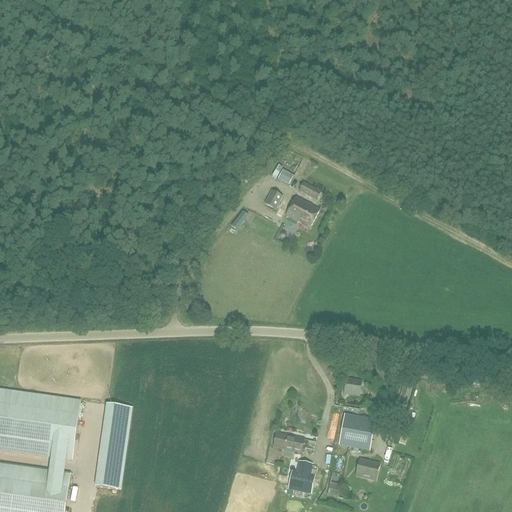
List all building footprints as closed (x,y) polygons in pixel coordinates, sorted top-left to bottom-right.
[(278,180),(289,186),(293,177),(282,171),(278,180)] [(321,192),(303,182),(299,191),(316,201),(321,192)] [(272,191),(264,204),(275,210),(282,197),(272,191)] [(296,197),(286,216),(309,229),(320,210),(296,197)] [(359,397),(361,382),(347,380),(344,394),(359,397)] [(0,511),(64,511),(70,474),(65,473),(67,461),(71,461),(80,402),(0,390),(0,451),(52,459),(50,471),(0,464),(0,511)] [(133,408),(107,405),(95,487),(122,491),(133,408)] [(375,420),(344,414),(339,446),(370,452),(375,420)] [(276,434),(273,447),(304,454),(305,449),(313,451),(315,443),(295,439),(295,438),(276,434)] [(336,457),(336,469),(346,469),(346,457),(336,457)] [(360,460),(356,476),(376,481),(380,465),(360,460)] [(292,472),(289,489),(311,493),(314,477),(310,476),(312,466),(299,463),(297,473),(292,472)] [(330,484),(327,494),(336,496),(338,485),(330,484)]
